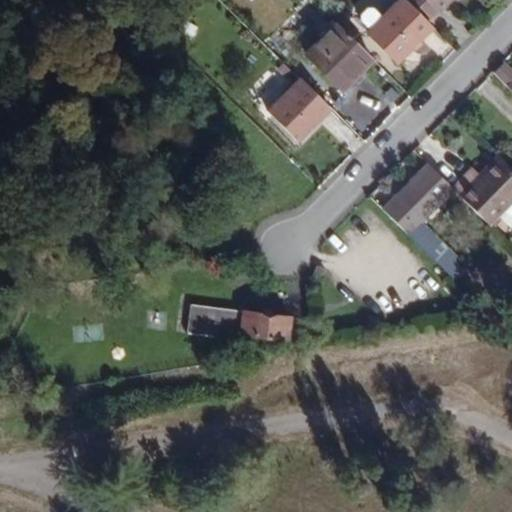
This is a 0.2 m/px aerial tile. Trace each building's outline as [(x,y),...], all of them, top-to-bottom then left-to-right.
[(396,0),(367,30),(397,60),(431,25),(426,20),(405,0),(396,0)] [(426,0),(405,0),(426,20),(436,9),(426,0)] [(426,0),(436,9),(446,0),(426,0)] [(360,68),(371,57),(334,21),(303,51),(341,88),(360,68)] [(511,91),(511,69),(504,62),(493,73),(511,91)] [(341,88),(345,93),(365,73),(360,68),(341,88)] [(299,77),(266,111),(296,139),(329,106),(299,77)] [(471,168),(452,188),(488,223),(504,208),(511,199),(511,168),(510,167),(498,154),(478,174),(471,168)] [(420,220),(452,188),(427,164),(394,197),(383,208),(407,232),(415,225),(420,220)] [(420,245),(433,233),(420,220),(415,225),(407,232),(420,245)] [(433,233),(420,245),(453,277),(461,268),(456,263),(460,259),(433,233)] [(287,336),(289,317),(191,305),(187,332),(240,339),(241,331),(287,336)] [(34,332),(26,331),(12,360),(25,367),(37,345),(32,341),(34,332)]
